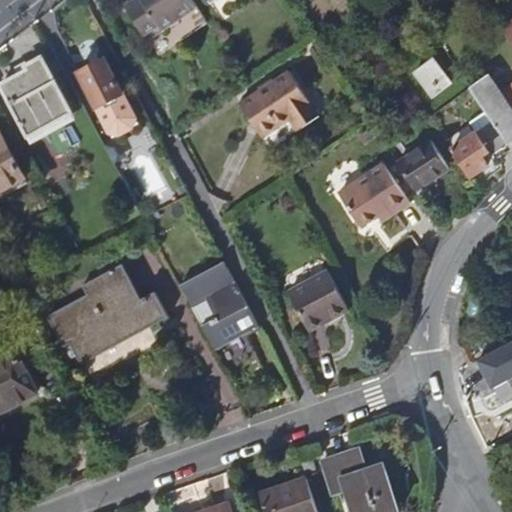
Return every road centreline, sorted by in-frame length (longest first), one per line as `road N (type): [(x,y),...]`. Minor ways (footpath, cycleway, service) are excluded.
road 1 (unclassified): [(437,374),(60,511)]
road 2 (tertiary): [(511,193),(477,229),(451,273),(437,374)]
